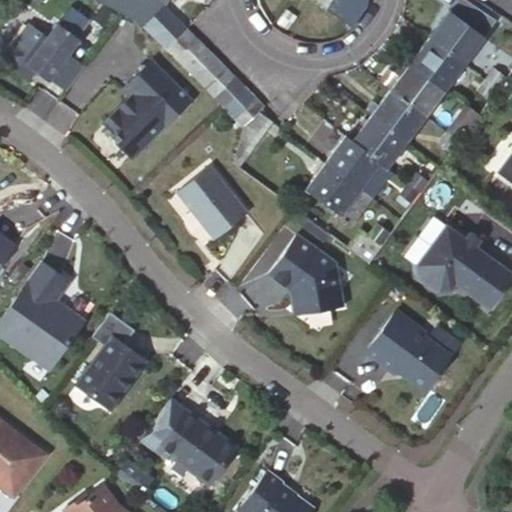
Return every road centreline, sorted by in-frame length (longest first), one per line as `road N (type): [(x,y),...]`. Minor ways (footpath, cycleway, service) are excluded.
road 1 (residential): [(434,497),(184,308),(104,214),(0,127)]
road 2 (residential): [(233,0),(237,20),(272,46),(311,56),(349,53),(377,16),(379,0)]
road 3 (residential): [(511,385),(434,497)]
